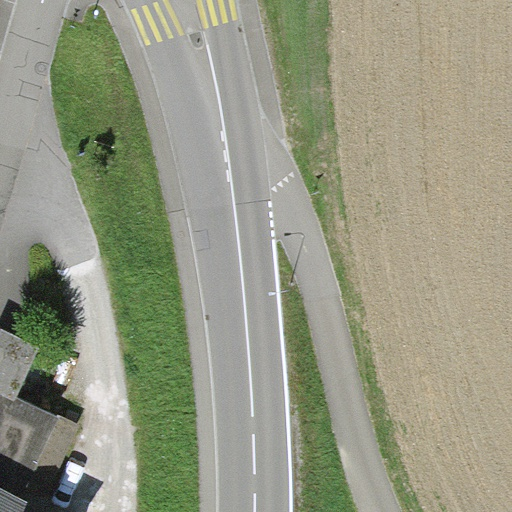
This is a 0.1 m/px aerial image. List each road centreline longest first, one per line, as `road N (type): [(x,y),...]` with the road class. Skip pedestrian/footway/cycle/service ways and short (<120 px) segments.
road 1 (residential): [(232,176),(278,188),(321,300),(345,429),(373,511)]
road 2 (secondary): [(254,511),(232,176)]
road 3 (secondary): [(232,176),(187,0)]
road 4 (residential): [(0,156),(44,0)]
